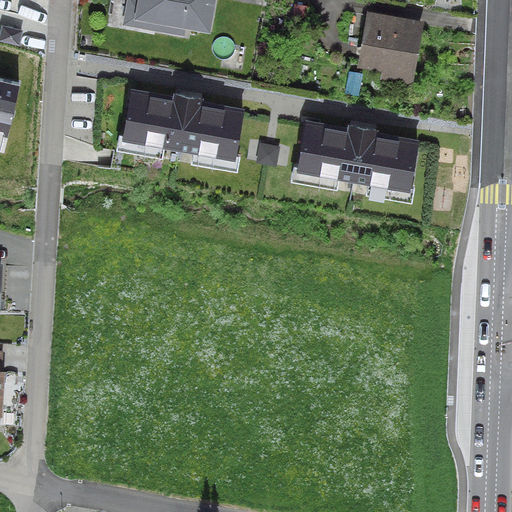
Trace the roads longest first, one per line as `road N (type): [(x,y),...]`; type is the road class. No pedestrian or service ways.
road 1 (residential): [(30,484),(62,0)]
road 2 (secondary): [(510,0),(496,370)]
road 3 (residential): [(30,484),(183,511)]
road 4 (secondary): [(496,370),(490,511)]
